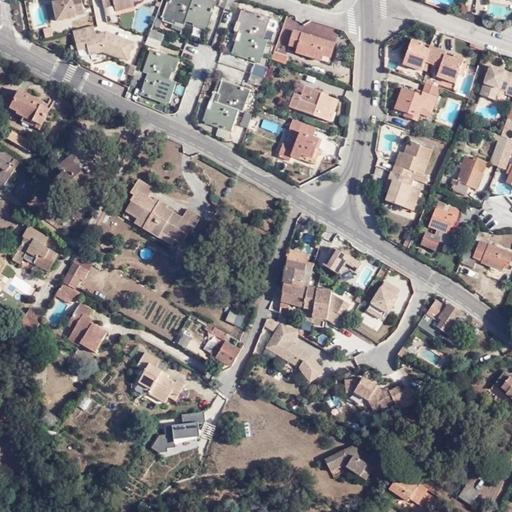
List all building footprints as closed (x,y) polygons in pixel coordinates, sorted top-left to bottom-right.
[(69,0),(64,1),(54,3),(58,21),(76,18),(76,16),(86,14),(82,0),(69,0)] [(103,0),(105,7),(117,4),(118,11),(137,7),(136,2),(147,0),(103,0)] [(193,0),(193,1),(188,0),(169,0),(162,20),(174,25),(175,25),(176,22),(185,25),(187,21),(196,24),(195,27),(208,31),(217,5),(202,0),(193,0)] [(231,13),(236,0),(221,0),(218,7),(231,13)] [(237,43),(232,55),(259,65),(266,43),(262,41),(269,20),(242,11),(238,22),(242,23),(238,33),(236,32),(233,42),(237,43)] [(175,25),(174,25),(172,28),(182,32),(185,25),(176,22),(175,25)] [(94,27),(74,32),(78,51),(88,49),(90,55),(103,52),(128,61),(135,44),(107,33),(106,38),(102,39),(101,35),(96,36),(94,27)] [(152,31),(149,38),(146,45),(160,50),(165,36),(152,31)] [(323,56),(330,58),(335,44),(293,31),(288,46),(297,49),(296,54),(321,62),(323,56)] [(449,76),(459,80),(461,75),(466,60),(456,56),(454,59),(447,56),(448,53),(449,51),(433,44),(432,46),(431,50),(423,47),(425,44),(414,40),(407,60),(417,64),(416,67),(424,71),(424,69),(427,62),(442,67),(439,76),(447,80),(449,76)] [(179,60),(152,51),(144,73),(149,74),(142,95),(168,104),(172,93),(169,92),(172,82),(168,81),(171,71),(175,73),(179,60)] [(288,58),(274,53),(272,60),(286,65),(288,58)] [(427,62),(424,69),(429,71),(432,64),(427,62)] [(469,65),(465,64),(461,75),(465,77),(469,65)] [(128,74),(134,77),(136,70),(137,67),(132,65),(128,74)] [(249,81),(263,86),(268,71),(254,66),(249,81)] [(511,74),(490,67),(480,94),(495,100),(499,89),(507,92),(506,94),(511,96),(511,77),(511,76),(511,74)] [(134,77),(133,79),(140,81),(143,72),(136,70),(134,77)] [(210,102),(207,111),(203,123),(219,129),(229,133),(237,111),(242,113),(249,91),(223,82),(218,95),(215,94),(212,103),(210,102)] [(409,113),(408,117),(417,121),(419,114),(422,108),(432,112),(441,88),(435,86),(428,83),(427,83),(422,95),(402,88),(395,108),(405,112),(409,113)] [(326,121),(334,100),(321,95),(322,93),(305,86),(301,97),(295,94),(290,108),(326,121)] [(32,123),(41,127),(50,108),(18,92),(10,110),(17,114),(16,116),(23,118),(32,123)] [(338,102),(334,100),(326,121),(330,122),(338,102)] [(429,118),(432,112),(422,108),(419,114),(429,118)] [(256,113),(253,112),(251,116),(248,125),(251,127),(256,113)] [(239,127),(246,129),(248,125),(251,116),(244,114),(239,127)] [(470,124),(472,118),(465,116),(463,122),(470,124)] [(313,134),(315,128),(316,125),(293,117),(290,126),(300,130),(295,143),(290,141),(284,139),(278,154),(290,158),(292,154),(300,157),(302,152),(314,157),(322,137),(313,134)] [(39,132),(41,127),(32,123),(23,118),(20,124),(39,132)] [(300,130),(290,126),(289,128),(294,130),(290,141),(295,143),(300,130)] [(229,133),(219,129),(217,137),(228,141),(231,133),(229,133)] [(11,138),(32,148),(36,141),(15,131),(11,138)] [(508,139),(503,137),(492,133),(490,138),(499,141),(495,153),(502,155),(508,139)] [(511,140),(508,139),(502,155),(499,165),(506,168),(511,152),(511,140)] [(392,181),(388,194),(385,202),(403,208),(412,212),(420,191),(411,188),(406,186),(409,179),(421,183),(432,151),(409,143),(404,155),(400,167),(395,166),(393,173),(391,173),(388,180),(392,181)] [(0,166),(4,169),(0,174),(0,184),(4,187),(10,178),(20,162),(15,159),(0,148),(0,166)] [(314,157),(302,152),(300,157),(315,162),(317,158),(314,157)] [(499,165),(502,155),(495,153),(489,167),(497,170),(499,165)] [(400,154),(395,166),(400,167),(404,155),(400,154)] [(74,155),(58,167),(63,173),(56,179),(70,198),(92,181),(78,163),(79,162),(74,155)] [(478,171),(482,163),(472,159),(471,162),(463,159),(460,167),(458,166),(456,170),(458,171),(453,182),(454,183),(467,188),(474,191),(480,175),(474,173),(475,170),(478,171)] [(10,178),(4,187),(10,192),(16,183),(10,178)] [(158,232),(172,240),(178,243),(185,231),(188,232),(197,216),(184,208),(179,217),(169,212),(162,208),(163,205),(156,200),(154,203),(149,200),(144,197),(149,187),(133,179),(126,192),(129,194),(126,200),(127,200),(121,210),(133,217),(141,222),(138,227),(155,237),(158,232)] [(384,193),(388,194),(392,181),(388,180),(384,193)] [(463,196),(467,188),(454,183),(452,188),(451,191),(463,196)] [(466,215),(471,204),(455,197),(448,214),(444,213),(446,207),(439,204),(437,209),(436,210),(429,228),(436,231),(434,237),(426,234),(420,246),(435,252),(439,243),(447,246),(451,237),(447,235),(450,228),(452,225),(456,226),(462,212),(466,215)] [(71,220),(66,214),(60,220),(65,226),(71,220)] [(130,222),(138,227),(141,222),(133,217),(130,222)] [(24,237),(18,248),(15,253),(11,259),(19,263),(22,257),(48,272),(58,255),(49,250),(47,252),(42,249),(43,247),(48,238),(28,227),(22,236),(24,237)] [(169,245),(172,240),(158,232),(155,237),(169,245)] [(511,257),(511,253),(480,240),(473,255),(483,259),(482,261),(502,270),(504,263),(509,265),(511,257)] [(333,245),(321,264),(351,282),(363,263),(333,245)] [(289,250),(286,260),(305,265),(306,261),(308,255),(289,250)] [(476,260),(463,255),(458,268),(470,273),(476,260)] [(286,260),(283,283),(308,289),(308,287),(312,266),(305,265),(286,260)] [(71,263),(62,280),(60,283),(57,288),(72,297),(75,299),(79,294),(73,291),(79,280),(81,281),(86,272),(71,263)] [(303,307),(308,289),(283,283),(279,306),(286,307),(288,303),(303,307)] [(376,285),(363,324),(383,330),(396,292),(376,285)] [(304,309),(301,320),(313,323),(314,317),(328,319),(334,323),(340,313),(343,315),(350,303),(331,292),(331,290),(308,287),(308,289),(303,307),(303,308),(304,309)] [(72,297),(57,288),(52,296),(67,305),(72,297)] [(425,313),(417,325),(435,338),(440,331),(445,334),(457,319),(461,314),(448,304),(446,307),(436,300),(426,314),(425,313)] [(78,341),(94,350),(105,331),(91,322),(93,319),(86,316),(91,309),(78,301),(67,319),(74,323),(72,328),(66,338),(76,344),(78,341)] [(26,306),(16,322),(31,332),(41,315),(26,306)] [(241,326),(246,313),(231,307),(226,320),(241,326)] [(461,314),(457,319),(445,334),(452,339),(463,324),(466,319),(464,317),(464,316),(461,314)] [(477,327),(479,324),(466,314),(464,317),(477,327)] [(279,316),(277,322),(279,323),(284,325),(286,318),(279,316)] [(74,323),(67,319),(65,324),(72,328),(74,323)] [(298,332),(299,330),(284,325),(279,323),(273,333),(279,338),(273,350),(295,363),(298,358),(302,361),(299,366),(298,368),(308,382),(321,372),(310,356),(290,344),(298,332)] [(207,324),(203,329),(210,333),(213,328),(207,324)] [(224,334),(213,328),(210,333),(217,338),(217,337),(223,340),(226,335),(224,334)] [(299,366),(295,363),(273,350),(279,338),(273,333),(265,348),(298,368),(299,366)] [(214,357),(221,360),(230,365),(238,350),(223,342),(223,341),(221,340),(219,343),(218,342),(217,344),(215,343),(209,354),(214,357)] [(407,350),(401,346),(396,353),(402,357),(407,350)] [(147,387),(145,391),(161,401),(165,394),(166,392),(173,396),(181,384),(173,379),(171,381),(160,375),(162,372),(152,366),(156,359),(141,350),(133,364),(142,370),(135,380),(147,387)] [(57,351),(52,358),(58,362),(63,355),(57,351)] [(506,395),(511,399),(511,379),(503,373),(495,383),(508,393),(506,395)] [(393,402),(398,411),(408,406),(400,392),(397,386),(387,391),(386,388),(379,391),(377,393),(373,390),(375,386),(361,377),(358,381),(354,379),(344,380),(345,392),(351,391),(367,400),(370,405),(375,403),(378,409),(393,402)] [(131,386),(143,393),(145,391),(147,387),(135,380),(133,383),(131,386)] [(407,389),(400,392),(408,406),(414,402),(407,389)] [(373,412),(378,409),(375,403),(370,405),(373,412)] [(44,409),(35,421),(49,431),(58,419),(44,409)] [(204,411),(183,414),(183,419),(157,423),(160,448),(200,442),(197,420),(205,419),(204,411)] [(325,460),(331,471),(345,464),(366,478),(373,468),(367,464),(371,457),(353,445),(325,460)] [(420,482),(411,476),(407,482),(397,476),(389,489),(396,494),(408,501),(410,499),(419,484),(420,482)] [(374,493),(380,496),(387,486),(382,482),(374,493)] [(419,484),(410,499),(417,504),(426,488),(419,484)] [(461,499),(474,508),(482,496),(469,488),(461,499)] [(504,511),(503,511),(511,511),(511,497),(510,497),(504,511)]
